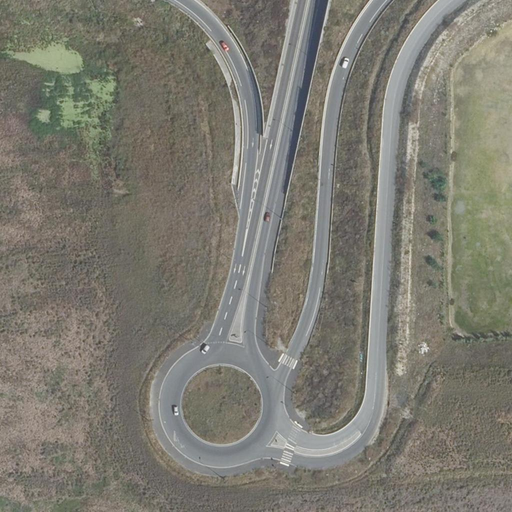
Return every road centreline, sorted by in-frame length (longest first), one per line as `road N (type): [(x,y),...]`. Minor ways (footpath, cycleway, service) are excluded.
road 1 (unclassified): [(373,406),(392,107),(414,44),(450,0)]
road 2 (trunk): [(272,388),(313,297),(340,67),(379,0)]
road 3 (unclassified): [(251,360),(256,266),(314,0)]
road 4 (trunk): [(186,0),(226,41),(250,103),(243,259)]
road 5 (unclassified): [(302,0),(243,259)]
road 6 (unclassified): [(212,352),(175,375),(167,396),(173,429),(207,457),(251,449)]
road 7 (unclassified): [(251,449),(336,459),(361,443),(373,406)]
road 8 (unclassified): [(373,406),(349,432),(322,443),(294,434),(274,411)]
